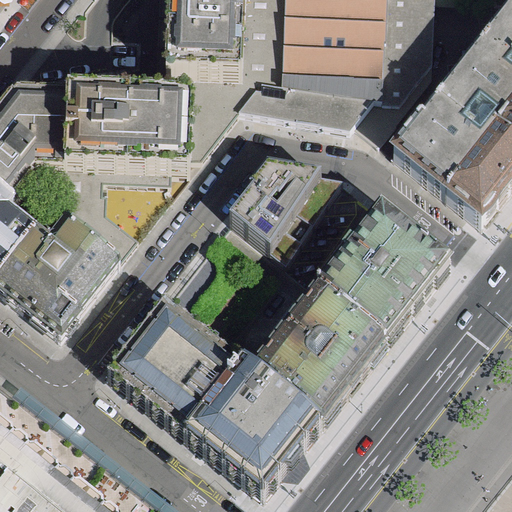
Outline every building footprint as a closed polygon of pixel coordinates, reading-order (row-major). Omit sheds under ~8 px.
[(203,168),(241,121),(260,93),(281,97),(286,1),(285,0),(245,0),(243,88),(168,86),(167,106),(194,107),(192,168),(203,168)] [(243,88),(245,0),(170,0),(170,13),(168,86),(243,88)] [(435,0),(388,0),(389,5),(384,111),(392,112),(401,113),(433,72),(435,2),(435,0)] [(384,111),(389,5),(286,1),(281,97),(374,110),(384,111)] [(511,24),(440,116),(466,137),(480,120),(498,133),(493,140),(511,153),(511,24)] [(356,133),(374,110),(281,97),(260,93),(241,121),(300,131),(351,139),(356,133)] [(40,177),(68,178),(70,102),(16,100),(0,120),(0,197),(15,209),(26,195),(40,177)] [(194,107),(167,106),(148,105),(137,104),(108,103),(70,102),(68,178),(173,182),(191,183),(192,168),(194,107)] [(374,110),(356,133),(379,152),(397,129),(392,112),(384,111),(374,110)] [(466,137),(440,116),(425,134),(420,134),(395,165),(482,235),(510,200),(511,197),(511,153),(493,140),(498,133),(480,120),(466,137)] [(40,177),(26,195),(67,229),(120,271),(140,247),(107,223),(108,202),(104,202),(104,190),(173,193),(173,182),(68,178),(40,177)] [(344,189),(274,177),(255,201),(232,230),(288,273),(344,189)] [(7,218),(15,209),(0,197),(0,286),(36,241),(7,218)] [(383,219),(320,300),(387,354),(422,309),(451,272),(383,219)] [(51,252),(36,241),(0,286),(0,297),(28,320),(62,346),(120,271),(67,229),(51,252)] [(320,300),(256,381),(324,435),(360,389),(387,354),(320,300)] [(297,468),(324,435),(256,381),(168,312),(110,385),(265,508),(297,468)] [(0,511),(154,511),(79,453),(43,425),(0,391),(0,511)]
